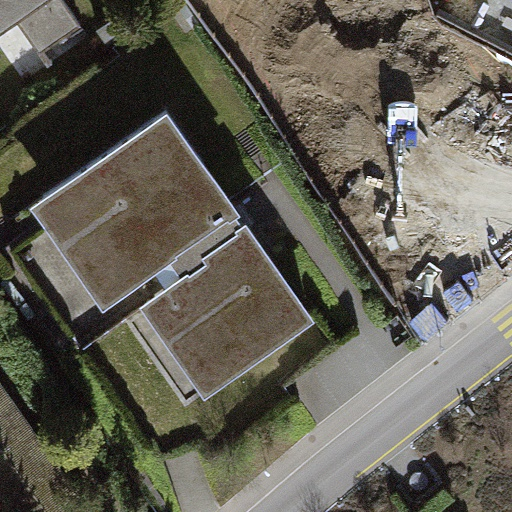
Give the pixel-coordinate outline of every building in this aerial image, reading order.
[(32,0),(0,0),(0,22),(14,13),(32,0)] [(65,0),(32,0),(14,13),(39,50),(81,22),(65,0)] [(455,259),(511,227),(511,127),(473,55),(374,108),(455,259)] [(228,371),(310,314),(247,224),(245,225),(233,208),(235,207),(168,110),(44,195),(86,255),(106,241),(132,279),(153,264),(168,285),(155,294),(191,346),(204,337),(228,371)] [(0,488),(16,511),(71,511),(82,504),(33,434),(20,444),(0,415),(0,488)]
